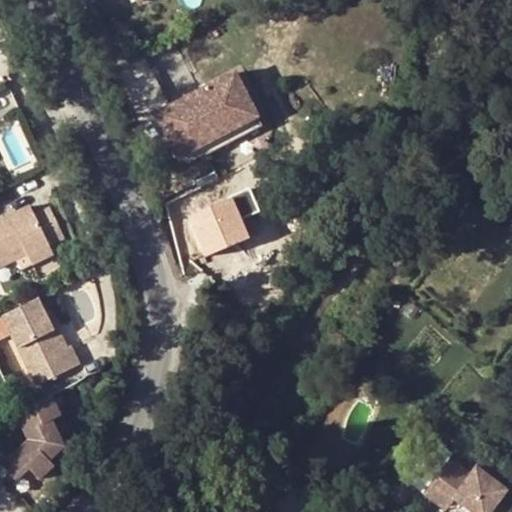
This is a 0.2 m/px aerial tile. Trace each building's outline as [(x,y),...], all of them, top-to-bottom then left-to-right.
[(178,160),(182,168),(263,127),(258,119),(235,74),(154,114),(178,160)] [(293,197),(297,211),(322,202),(318,189),(293,197)] [(277,203),(283,219),(298,212),(297,211),(293,197),(292,193),(276,198),(277,203)] [(283,219),(277,203),(255,210),(261,227),(283,219)] [(26,257),(48,247),(63,239),(49,208),(33,215),(28,206),(10,216),(11,217),(3,221),(0,217),(0,266),(24,255),(26,257)] [(310,229),(297,230),(299,237),(309,236),(310,238),(312,240),(314,241),(317,241),(319,240),(321,239),(323,237),(324,234),(324,231),(323,229),(321,227),(319,226),(317,226),(314,226),(312,227),(310,229)] [(31,264),(52,255),(48,247),(26,257),(31,264)] [(43,316),(35,301),(0,319),(9,335),(35,387),(78,365),(69,349),(66,350),(61,353),(43,316)] [(61,353),(66,350),(49,314),(43,316),(61,353)] [(0,339),(9,335),(0,319),(0,318),(0,339)] [(59,418),(49,398),(15,415),(29,443),(19,453),(8,441),(0,448),(0,471),(2,469),(16,483),(29,471),(39,481),(54,467),(49,463),(63,448),(50,423),(59,418)] [(437,482),(459,499),(476,511),(511,511),(511,509),(503,503),(510,492),(480,469),(476,475),(455,459),(437,482)] [(459,499),(437,482),(429,493),(450,510),(459,499)]
